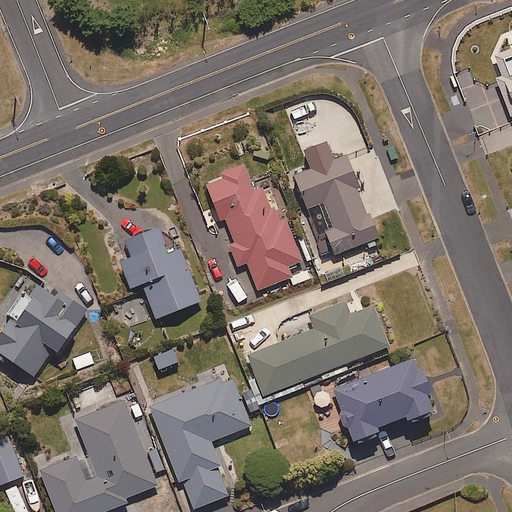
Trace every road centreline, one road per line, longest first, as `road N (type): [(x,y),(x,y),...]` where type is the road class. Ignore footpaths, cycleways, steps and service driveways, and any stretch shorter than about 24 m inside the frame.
road 1 (unclassified): [(511,361),(371,11)]
road 2 (secondary): [(371,11),(67,131)]
road 3 (residential): [(511,435),(347,500)]
road 4 (residential): [(67,131),(16,0)]
